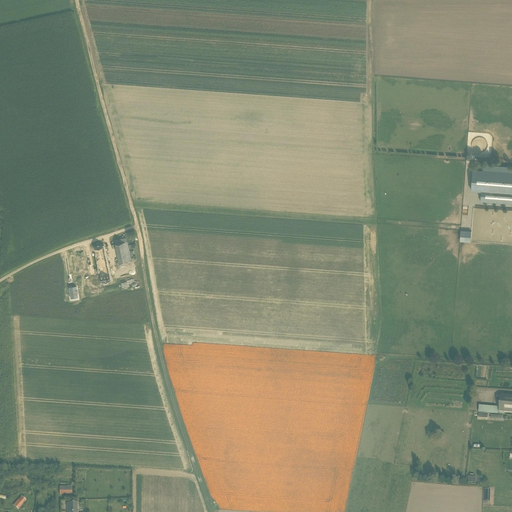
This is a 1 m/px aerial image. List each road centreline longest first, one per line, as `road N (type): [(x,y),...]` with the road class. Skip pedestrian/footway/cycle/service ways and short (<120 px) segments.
road 1 (track): [(76,0),(160,350),(211,511)]
road 2 (unclassified): [(0,281),(48,255),(136,227)]
